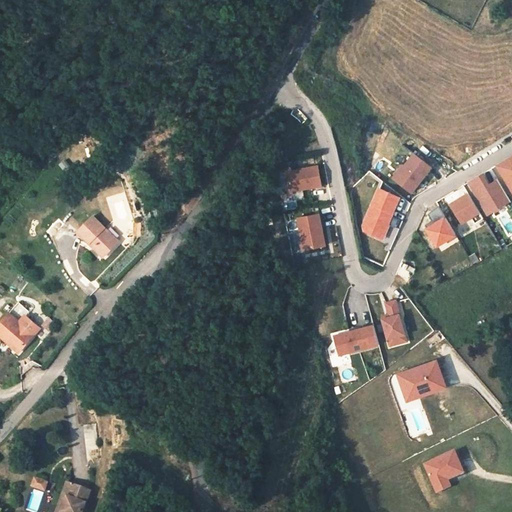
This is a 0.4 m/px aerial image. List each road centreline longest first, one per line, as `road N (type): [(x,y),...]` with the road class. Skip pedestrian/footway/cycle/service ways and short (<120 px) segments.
road 1 (residential): [(285,76),(318,113),(352,269),(366,282),(387,271),(420,202),(511,143)]
road 2 (unclassified): [(202,511),(157,299),(171,244)]
road 3 (residential): [(171,244),(0,432)]
road 4 (unclassified): [(171,244),(285,76)]
